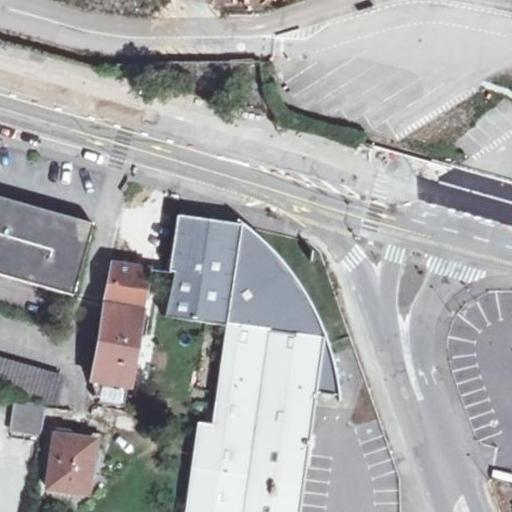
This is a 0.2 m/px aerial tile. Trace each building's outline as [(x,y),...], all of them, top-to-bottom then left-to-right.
[(0,274),(76,296),(96,225),(0,196),(0,274)] [(302,511),(319,394),(344,398),(313,301),(246,223),(246,224),(181,216),(172,272),(179,273),(169,315),(231,325),(217,425),(203,423),(190,511),(302,511)] [(112,284),(110,284),(94,379),(132,386),(154,269),(115,265),(112,284)] [(0,385),(60,402),(68,374),(0,355),(0,385)] [(20,403),(16,430),(40,433),(44,406),(20,403)] [(103,441),(58,434),(51,488),(90,493),(95,458),(101,459),(103,441)]
